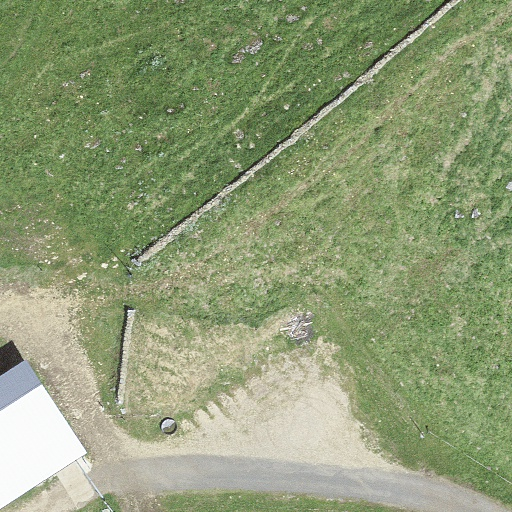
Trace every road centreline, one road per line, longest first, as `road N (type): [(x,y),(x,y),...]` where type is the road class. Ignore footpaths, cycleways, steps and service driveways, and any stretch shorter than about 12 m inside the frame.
road 1 (track): [(95,484),(144,474),(260,474),(409,491),(477,511)]
road 2 (track): [(0,317),(40,320),(125,476)]
